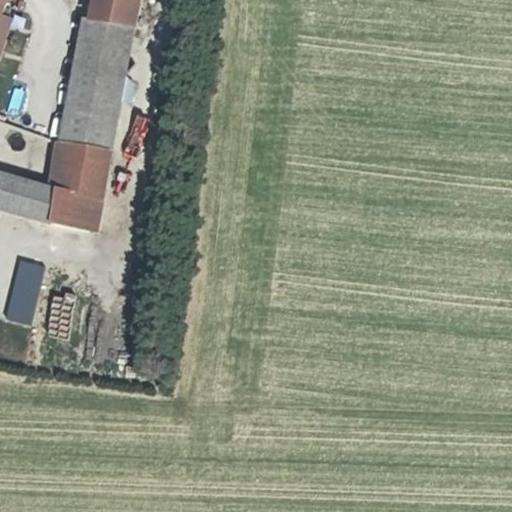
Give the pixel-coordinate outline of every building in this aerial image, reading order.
[(153,0),(106,0),(102,18),(94,16),(85,55),(137,69),(153,0)] [(98,231),(115,158),(66,147),(56,181),(0,162),(0,40),(10,6),(0,2),(0,204),(35,214),(98,231)] [(85,55),(66,147),(115,158),(137,69),(85,55)] [(165,204),(132,200),(129,219),(163,223),(165,204)] [(21,260),(0,348),(0,359),(30,367),(52,268),(21,260)]
